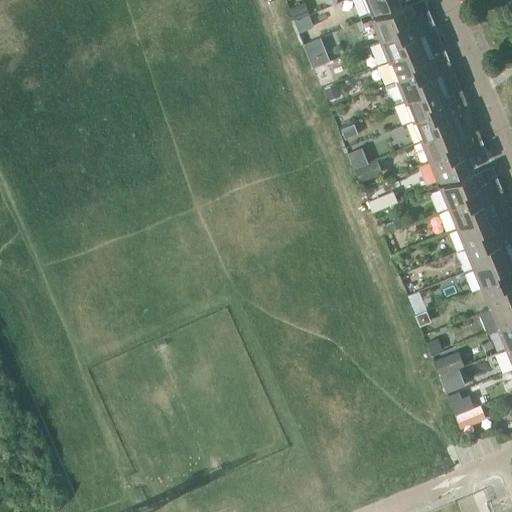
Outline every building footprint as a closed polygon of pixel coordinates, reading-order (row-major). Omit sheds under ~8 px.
[(363,0),(370,14),(403,0),(363,0)] [(303,3),(290,8),(295,20),(308,14),(303,3)] [(372,19),(380,40),(415,26),(433,19),(429,9),(415,16),(413,17),(408,5),(372,19)] [(380,40),(389,61),(415,51),(425,47),(420,34),(436,28),(433,19),(415,26),(380,40)] [(389,61),(397,81),(417,73),(450,60),(446,50),(429,57),(425,47),(415,51),(389,61)] [(326,52),(308,59),(312,68),(329,61),(326,52)] [(397,81),(405,100),(415,96),(433,89),(441,86),(436,75),(453,68),(450,60),(417,73),(397,81)] [(336,84),(326,88),(330,99),(340,95),(336,84)] [(405,100),(413,121),(441,110),(466,100),(462,90),(445,97),(441,86),(433,89),(415,96),(405,100)] [(421,141),(458,127),(453,114),(469,108),(466,100),(441,110),(413,121),(421,141)] [(356,122),(342,128),(346,138),(360,133),(356,122)] [(458,127),(421,141),(430,161),(451,153),(483,140),(478,130),(462,137),(458,127)] [(486,148),(483,140),(451,153),(430,161),(438,181),(474,167),(469,155),(486,148)] [(366,164),(355,169),(360,182),(382,174),(376,160),(366,164)] [(440,187),(449,209),(461,204),(502,188),(498,177),(481,184),(476,172),(440,187)] [(449,209),(457,229),(470,224),(494,215),(488,202),(505,195),(502,188),(461,204),(449,209)] [(377,196),(370,198),(374,209),(381,206),(377,196)] [(465,248),(511,230),(511,218),(497,224),(494,215),(470,224),(457,229),(465,248)] [(400,218),(387,223),(391,231),(403,226),(400,218)] [(511,230),(465,248),(474,269),(510,254),(505,242),(511,239),(511,230)] [(399,252),(391,255),(394,263),(402,260),(399,252)] [(474,269),(482,289),(511,276),(511,259),(510,254),(474,269)] [(511,276),(482,289),(490,308),(490,309),(511,300),(511,276)] [(412,282),(404,285),(407,294),(416,290),(412,282)] [(499,331),(511,324),(511,300),(490,309),(490,308),(479,312),(487,333),(498,329),(499,331)] [(426,311),(417,315),(420,324),(430,320),(426,311)] [(511,324),(499,331),(507,350),(511,348),(511,324)] [(436,339),(427,342),(431,353),(440,349),(436,339)] [(454,349),(436,356),(441,370),(459,363),(454,349)] [(459,369),(441,376),(447,392),(465,385),(459,369)] [(458,394),(449,397),(457,417),(465,414),(458,394)] [(465,414),(457,417),(463,431),(475,426),(475,425),(482,422),(482,423),(485,422),(480,408),(465,414)]
